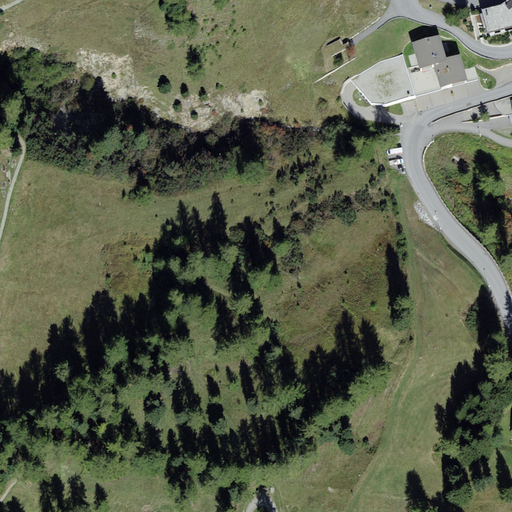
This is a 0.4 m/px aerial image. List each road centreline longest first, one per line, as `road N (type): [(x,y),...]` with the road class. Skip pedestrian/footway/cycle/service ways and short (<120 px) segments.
road 1 (residential): [(511,88),(425,118),(410,142),(415,172),(439,214),(486,264),(511,322)]
road 2 (residential): [(403,0),(484,52),(511,52)]
